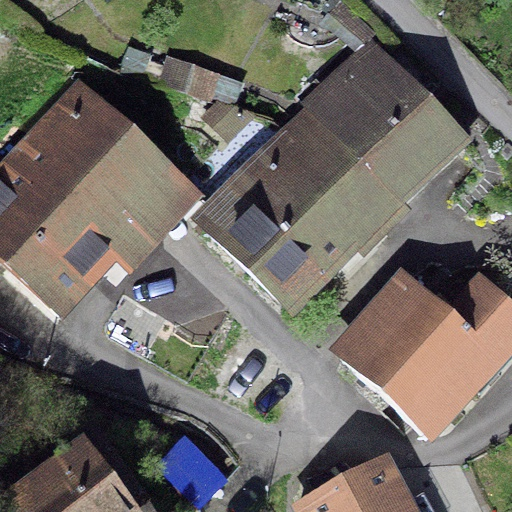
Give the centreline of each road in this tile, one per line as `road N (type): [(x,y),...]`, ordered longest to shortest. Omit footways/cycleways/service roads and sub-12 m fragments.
road 1 (residential): [(0,306),(60,361),(296,453)]
road 2 (residential): [(511,403),(441,456),(296,453)]
road 3 (residential): [(511,142),(370,0)]
